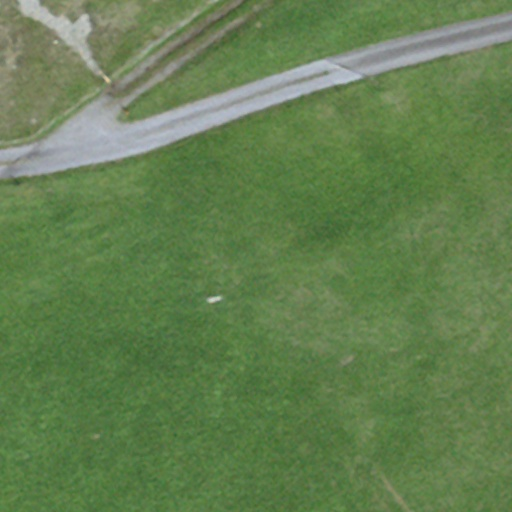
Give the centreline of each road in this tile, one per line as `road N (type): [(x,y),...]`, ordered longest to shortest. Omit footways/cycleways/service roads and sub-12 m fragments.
road 1 (unclassified): [(67,159),(332,73),(511,26)]
road 2 (track): [(67,159),(142,74),(255,0)]
